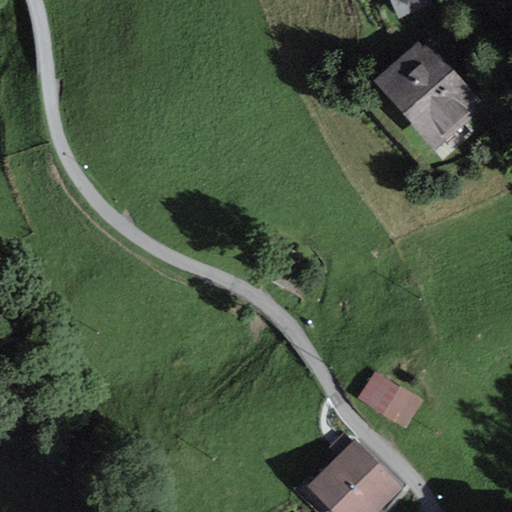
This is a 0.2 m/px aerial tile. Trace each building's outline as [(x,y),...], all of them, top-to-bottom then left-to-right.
[(398,0),(404,12),(427,2),(425,0),(398,0)] [(417,56),(388,83),(441,142),(450,135),(444,128),(462,112),(459,108),(469,99),(444,71),(436,63),(428,70),(417,56)] [(286,289),(293,293),(309,265),(280,248),(265,273),(288,286),(286,289)] [(361,396),(385,412),(399,389),(396,387),(386,383),(374,375),(361,396)] [(386,383),(396,387),(401,380),(391,375),(386,383)] [(399,389),(385,412),(404,425),(419,402),(399,389)] [(458,465),(438,436),(427,444),(426,441),(409,454),(433,487),(450,475),(448,472),(458,465)] [(336,507),(377,465),(355,443),(314,485),(336,507)] [(377,465),(336,507),(340,511),(372,511),(398,487),(377,465)]
